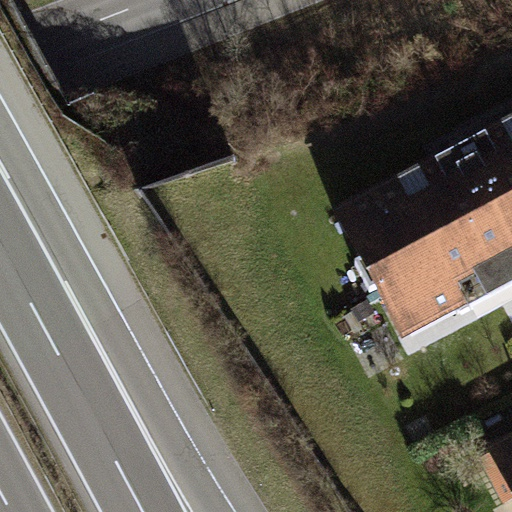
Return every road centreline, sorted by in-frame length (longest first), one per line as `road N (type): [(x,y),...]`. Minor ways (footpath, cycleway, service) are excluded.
road 1 (motorway): [(93,419),(0,247)]
road 2 (tertiary): [(0,60),(160,0)]
road 3 (motorway): [(186,511),(93,419)]
